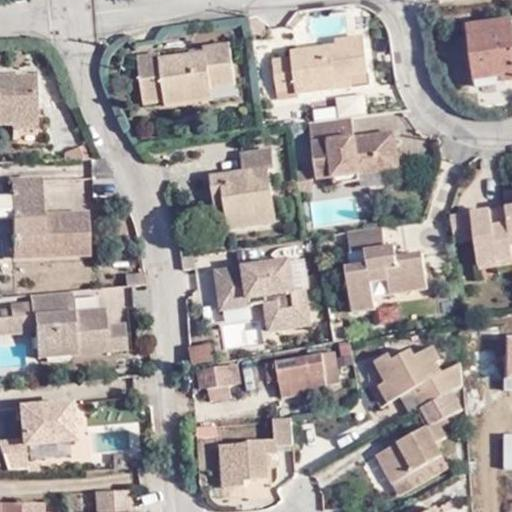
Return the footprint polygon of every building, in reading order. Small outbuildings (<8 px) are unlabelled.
[(511,27),(475,32),(482,86),(511,82),(511,90),(511,27)] [(337,80),(353,78),(372,76),(367,42),(341,45),(341,51),(296,56),(297,61),(277,63),(282,103),(301,102),(300,96),(338,91),(337,80)] [(213,92),(237,89),(239,89),(233,51),(206,53),(207,58),(163,64),(162,59),(139,62),(146,108),(168,106),(169,110),(206,106),(204,93),(213,92)] [(355,90),(353,78),(337,80),(338,91),(355,90)] [(36,82),(0,82),(0,130),(14,130),(15,135),(37,133),(36,82)] [(483,94),(511,90),(511,82),(482,86),(483,94)] [(238,99),(237,89),(213,92),(214,102),(238,99)] [(214,102),(213,92),(204,93),(206,106),(215,105),(214,102)] [(330,99),(332,116),(369,112),(367,95),(330,99)] [(359,140),(357,124),(316,128),(320,180),(337,179),(338,186),(363,183),(362,176),(401,173),(398,136),(359,140)] [(87,149),(58,162),(91,162),(87,149)] [(227,197),(228,206),(232,232),(278,224),(272,171),(278,170),(275,153),(246,157),(248,173),(214,178),(217,198),(227,197)] [(314,172),(300,173),(303,193),(316,192),(314,172)] [(43,217),(42,183),(12,184),(12,198),(13,218),(14,259),(45,259),(45,252),(59,252),(59,258),(90,257),(89,216),(58,217),(59,224),(43,224),(43,217)] [(218,208),(228,206),(227,197),(217,198),(218,208)] [(0,218),(13,218),(12,198),(0,198),(0,218)] [(316,203),(319,229),(358,223),(354,198),(316,203)] [(511,209),(510,210),(511,214),(511,220),(511,223),(497,225),(497,215),(454,221),(459,247),(479,244),(483,271),(501,269),(501,265),(511,263),(511,209)] [(511,220),(511,214),(497,215),(497,225),(511,223),(511,220)] [(388,253),(385,232),(352,236),(354,256),(368,255),(370,267),(355,269),(349,270),(356,315),(377,312),(376,299),(374,285),(391,282),(393,297),(431,292),(425,256),(400,260),(389,261),(388,253)] [(398,251),(388,253),(389,261),(400,260),(398,251)] [(368,255),(354,256),(355,269),(370,267),(368,255)] [(269,306),(271,322),(288,320),(289,331),(314,328),(308,293),(299,293),(295,263),(219,274),(225,311),(256,307),(255,301),(268,299),(269,306)] [(129,289),(148,288),(147,276),(129,277),(129,289)] [(391,282),(374,285),(376,299),(393,297),(391,282)] [(68,314),(67,293),(34,296),(36,315),(37,315),(39,332),(40,359),(130,353),(128,328),(111,328),(110,311),(77,313),(68,314)] [(75,293),(67,293),(68,314),(77,313),(76,293),(75,293)] [(14,309),(15,317),(36,315),(35,300),(14,302),(14,309)] [(402,304),(378,307),(380,324),(404,321),(402,304)] [(3,318),(15,317),(14,309),(2,310),(3,318)] [(0,334),(39,332),(37,315),(36,315),(15,317),(3,318),(0,318),(0,334)] [(272,333),(289,331),(288,320),(271,322),(272,333)] [(343,325),(333,326),(336,345),(346,343),(343,325)] [(212,361),(209,346),(191,350),(193,364),(212,361)] [(455,393),(466,387),(465,364),(443,375),(438,365),(443,362),(435,348),(416,358),(412,352),(394,362),(390,356),(377,364),(387,384),(381,387),(390,404),(415,391),(423,387),(433,405),(455,393)] [(281,362),(287,397),(331,390),(330,385),(343,382),(339,352),(281,362)] [(209,371),(211,391),(243,386),(240,367),(209,371)] [(235,387),(211,391),(213,404),(236,400),(235,387)] [(424,410),(433,405),(423,387),(415,391),(402,398),(411,416),(424,410)] [(455,393),(433,405),(424,410),(433,427),(408,441),(412,448),(407,450),(403,444),(380,457),(395,485),(444,459),(437,445),(448,440),(440,424),(465,411),(455,393)] [(24,438),(18,438),(20,467),(29,468),(29,461),(27,443),(75,439),(72,401),(23,406),(24,438)] [(297,446),(294,416),(277,418),(278,438),(252,439),(253,443),(224,445),(226,487),(247,486),(247,480),(270,479),(268,455),(280,455),(279,446),(297,446)] [(219,436),(218,424),(198,426),(199,437),(219,436)] [(343,437),(304,444),(307,463),(346,456),(343,437)] [(18,438),(0,439),(0,443),(8,467),(20,467),(18,438)] [(408,441),(403,444),(407,450),(412,448),(408,441)] [(444,459),(395,485),(401,496),(450,470),(444,459)] [(133,511),(132,491),(101,491),(102,511),(133,511)] [(454,502),(444,507),(446,511),(450,511),(458,508),(454,502)] [(22,511),(23,503),(0,503),(0,511),(22,511)]
